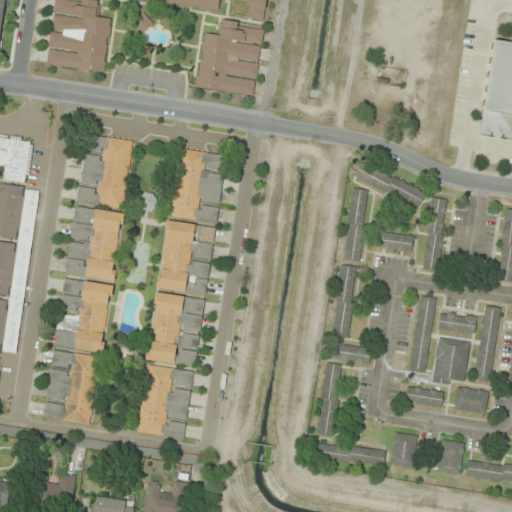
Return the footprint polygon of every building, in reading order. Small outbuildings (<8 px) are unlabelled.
[(105,72),(110,19),(99,18),(100,1),(89,0),(53,0),(47,67),(105,72)] [(165,0),(164,6),(218,12),(219,0),(248,4),(246,19),(263,21),(265,0),(165,0)] [(203,33),(195,88),(253,97),(264,28),(219,21),(217,35),(203,33)] [(511,139),(511,41),(491,39),(478,135),(511,139)] [(76,203),(122,210),(133,142),(87,135),(76,203)] [(0,168),(4,168),(2,181),(28,183),(32,139),(0,136),(0,168)] [(169,218),(217,225),(227,156),(180,149),(169,218)] [(420,207),(426,190),(359,165),(352,182),(420,207)] [(37,189),(0,184),(0,352),(18,355),(37,189)] [(367,190),(349,189),(343,260),(361,262),(367,190)] [(155,212),(157,196),(140,194),(138,209),(155,212)] [(446,199),(430,198),(422,269),(439,271),(446,199)] [(114,284),(123,213),(73,207),(55,348),(103,354),(112,284),(114,284)] [(511,210),(504,209),(496,281),(511,282),(511,210)] [(214,227),(165,221),(158,291),(207,296),(214,227)] [(413,238),(378,232),(376,247),(411,253),(413,238)] [(340,265),(331,337),(348,339),(356,267),(340,265)] [(195,368),(204,299),(156,293),(147,362),(195,368)] [(425,373),(435,299),(419,296),(409,371),(425,373)] [(474,381),(490,383),(499,308),(484,306),(474,381)] [(477,318),(441,310),(437,327),(473,336),(477,318)] [(431,383),(451,386),(452,380),(463,382),(469,342),(437,338),(431,383)] [(371,351),(335,343),(332,359),(368,366),(371,351)] [(97,356),(51,351),(43,419),(90,424),(97,356)] [(334,437),(340,365),(324,363),(318,435),(334,437)] [(193,371),(145,365),(136,433),(184,439),(193,371)] [(406,404),(441,406),(443,391),(407,388),(406,404)] [(454,412),(486,413),(487,390),(455,389),(454,412)] [(412,467),(416,436),(394,433),(390,464),(412,467)] [(460,475),(463,443),(441,440),(437,472),(460,475)] [(314,444),(312,461),(384,467),(385,450),(314,444)] [(466,478),(511,482),(511,465),(468,461),(466,478)] [(73,476),(60,476),(60,486),(44,486),(44,499),(73,499),(73,476)] [(144,511),(183,511),(185,484),(172,483),(172,493),(159,493),(160,483),(146,482),(144,511)] [(0,506),(8,508),(11,486),(0,484),(0,506)]
